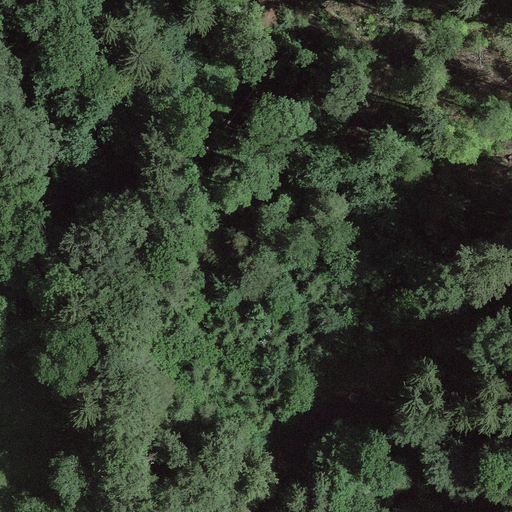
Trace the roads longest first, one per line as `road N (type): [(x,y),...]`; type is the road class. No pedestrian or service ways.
road 1 (track): [(122,511),(108,370),(75,217),(0,30)]
road 2 (track): [(234,511),(320,414),(357,397),(409,432),(455,511)]
